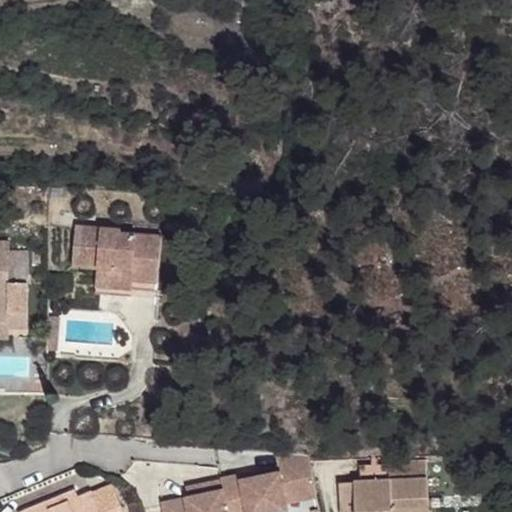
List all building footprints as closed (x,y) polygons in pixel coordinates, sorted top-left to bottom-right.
[(176,220),(172,226),(184,233),(188,227),(176,220)] [(121,230),(76,226),(73,267),(97,268),(95,294),(116,296),(116,289),(131,290),(132,281),(158,283),(162,237),(121,233),(121,230)] [(9,242),(0,241),(0,320),(8,321),(8,328),(28,328),(28,252),(9,252),(9,242)] [(132,281),(131,290),(157,292),(158,283),(132,281)] [(59,317),(48,316),(48,330),(58,331),(59,317)] [(58,331),(48,330),(48,350),(56,350),(58,331)] [(221,480),(227,511),(286,511),(288,511),(285,496),(315,490),(307,455),(275,453),(279,473),(266,475),(265,469),(221,479),(221,480)] [(359,482),(338,483),(340,511),(391,511),(392,509),(428,507),(426,462),(358,465),(359,482)] [(188,497),(162,503),(164,511),(227,511),(221,480),(204,484),(206,494),(188,497)] [(113,484),(92,492),(100,511),(103,511),(121,505),(113,484)] [(204,484),(186,487),(188,497),(206,494),(204,484)] [(48,502),(51,509),(79,498),(76,490),(48,502)] [(48,502),(23,511),(124,511),(121,505),(103,511),(100,511),(92,492),(79,498),(51,509),(48,502)]
